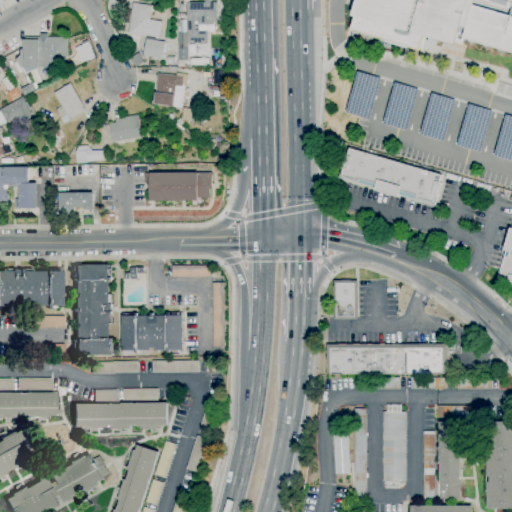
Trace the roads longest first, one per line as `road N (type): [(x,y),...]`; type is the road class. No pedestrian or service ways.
road 1 (trunk): [(264,239),(258,377),(229,511)]
road 2 (residential): [(335,0),(335,32),(353,57),(511,106)]
road 3 (trunk): [(300,237),(295,9)]
road 4 (tertiary): [(0,242),(179,241)]
road 5 (trunk): [(266,511),(296,344)]
road 6 (trunk): [(201,241),(232,260),(244,288),(242,346),(258,377)]
road 7 (tertiary): [(396,257),(447,284),(511,339)]
road 8 (trunk): [(258,0),(262,139)]
